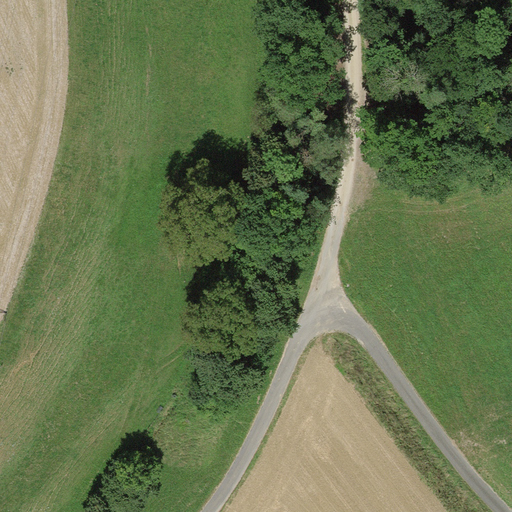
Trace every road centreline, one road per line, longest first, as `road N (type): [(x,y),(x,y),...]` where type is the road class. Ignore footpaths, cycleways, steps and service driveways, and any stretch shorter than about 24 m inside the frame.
road 1 (track): [(204,511),(320,309),(356,325),(503,511)]
road 2 (track): [(340,0),(350,138),(320,309)]
